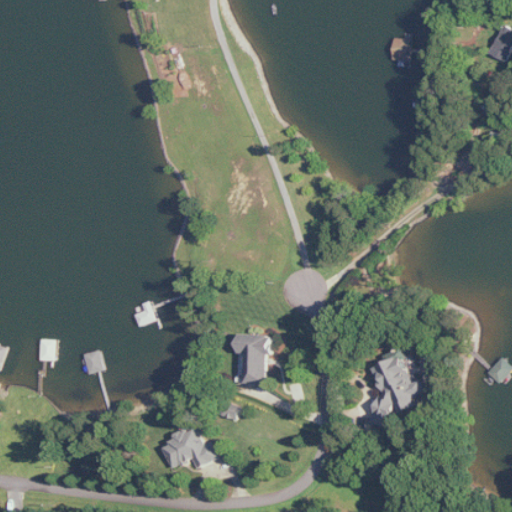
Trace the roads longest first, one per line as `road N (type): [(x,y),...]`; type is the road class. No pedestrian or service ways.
road 1 (residential): [(0,486),(270,511),(300,499),(319,475),(324,447),(311,300)]
road 2 (residential): [(311,300),(278,188),(200,0)]
road 3 (residential): [(311,300),(454,174),(496,67)]
